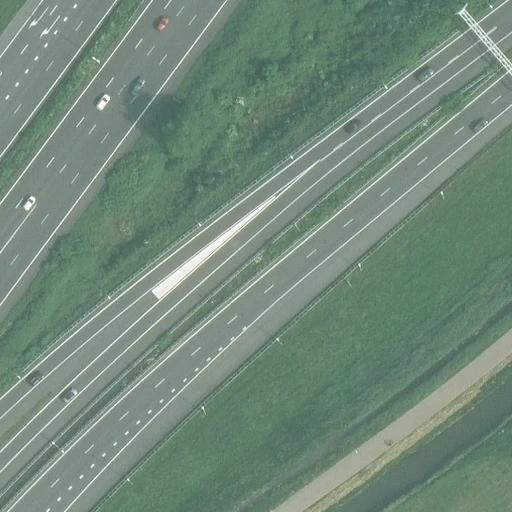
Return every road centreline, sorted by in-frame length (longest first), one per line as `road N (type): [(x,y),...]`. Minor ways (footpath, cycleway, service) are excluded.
road 1 (motorway): [(27,511),(231,319),(511,86)]
road 2 (motorway): [(0,462),(319,161)]
road 3 (motorway): [(0,409),(146,282),(319,161)]
road 4 (unclassified): [(511,340),(285,511)]
road 5 (motorway): [(36,204),(187,0)]
road 6 (motorway): [(319,161),(511,14)]
